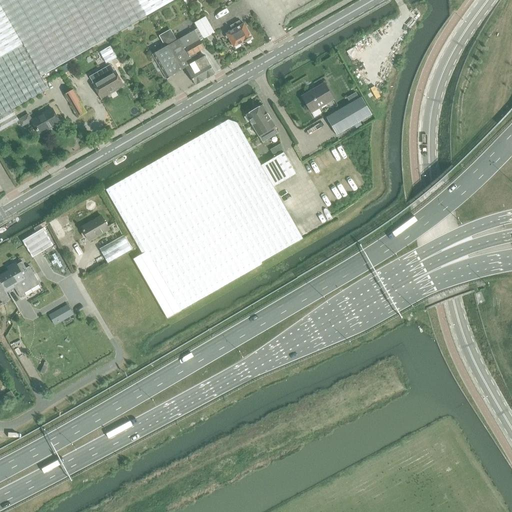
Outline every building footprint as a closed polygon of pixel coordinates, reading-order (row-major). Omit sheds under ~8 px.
[(0,0),(0,132),(18,122),(18,120),(12,111),(48,90),(45,84),(41,76),(106,40),(174,1),(173,0),(0,0)] [(205,16),(194,23),(195,26),(197,29),(203,39),(215,32),(207,19),(205,16)] [(250,42),(251,39),(243,25),(241,26),(239,22),(230,27),(232,31),(226,35),(233,49),(244,43),(247,44),(250,42)] [(176,41),(168,45),(183,70),(185,69),(190,76),(195,86),(196,85),(213,75),(214,75),(215,74),(210,65),(205,57),(199,60),(196,54),(204,49),(205,49),(200,41),(203,39),(197,29),(195,31),(176,41)] [(170,30),(159,36),(165,47),(168,45),(176,41),(170,30)] [(165,47),(152,55),(166,80),(183,70),(168,45),(165,47)] [(110,47),(100,53),(107,64),(116,59),(110,47)] [(117,61),(112,64),(116,71),(121,67),(117,61)] [(69,63),(62,67),(65,73),(72,69),(69,63)] [(101,100),(102,100),(124,87),(115,72),(92,85),(101,100)] [(311,113),(320,108),(334,100),(324,84),(301,97),(311,113)] [(73,90),(65,95),(78,118),(86,113),(73,90)] [(350,104),(326,118),(336,136),(372,115),(361,97),(359,98),(350,104)] [(263,145),(280,135),(262,106),(246,116),(263,145)] [(39,135),(60,124),(52,110),(31,122),(39,135)] [(273,187),(261,166),(237,124),(227,121),(106,192),(142,255),(148,252),(181,311),(261,266),(260,264),(303,239),(273,187)] [(284,153),(261,166),(273,187),(296,174),(284,153)] [(89,242),(109,231),(101,217),(81,229),(83,232),(82,233),(81,235),(83,239),(85,239),(87,238),(89,242)] [(43,229),(22,241),(33,258),(53,246),(43,229)] [(124,235),(100,249),(108,263),(132,250),(124,235)] [(56,253),(51,256),(53,260),(51,261),(54,266),(56,265),(59,269),(64,266),(56,253)] [(10,271),(0,276),(0,279),(7,291),(14,287),(21,299),(21,298),(21,297),(24,295),(25,296),(23,293),(39,284),(39,285),(40,284),(29,266),(29,267),(26,269),(22,262),(21,262),(22,262),(17,265),(15,263),(15,264),(8,268),(10,271)] [(0,304),(9,300),(5,293),(7,291),(0,279),(0,304)] [(68,304),(49,315),(54,326),(74,315),(68,304)] [(0,407),(15,398),(11,392),(0,397),(0,407)]
